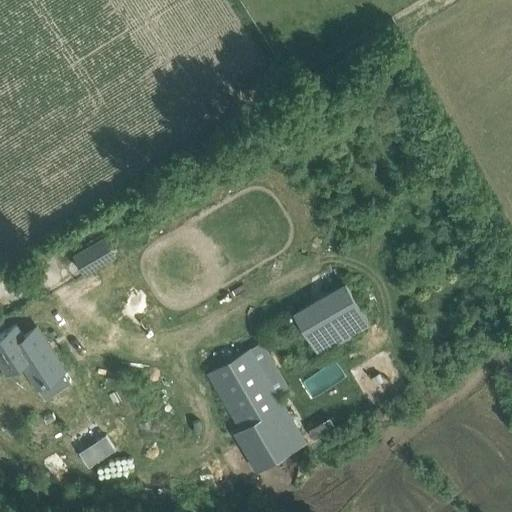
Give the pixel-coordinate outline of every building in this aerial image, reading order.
[(75,255),(85,272),(115,255),(105,237),(75,255)] [(297,308),(321,352),(372,324),(348,280),(297,308)] [(21,359),(37,383),(63,366),(37,326),(23,335),(16,324),(0,334),(0,355),(8,368),(21,359)] [(209,372),(241,427),(236,430),(259,469),(307,440),(279,391),(289,385),(263,341),(209,372)] [(97,439),(106,453),(115,447),(106,433),(97,439)]
